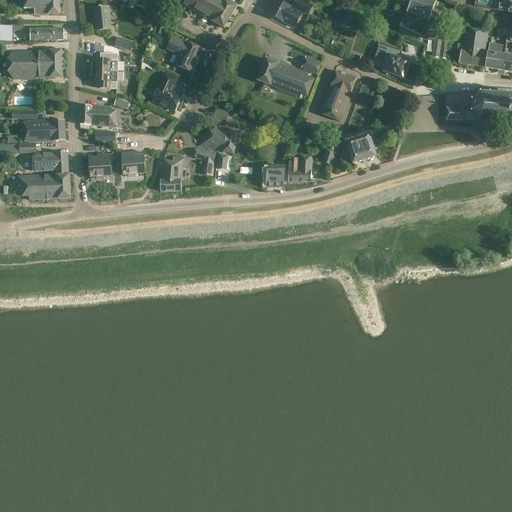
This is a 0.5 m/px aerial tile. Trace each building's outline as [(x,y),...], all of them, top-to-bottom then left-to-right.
[(19,0),(20,1),(24,1),(24,10),(35,10),(35,15),(60,16),(60,0),(19,0)] [(225,30),(238,7),(225,0),(187,0),(184,6),(212,22),(212,23),(225,30)] [(300,0),(294,0),(291,6),(279,0),(270,16),(295,29),(303,14),(308,16),(308,15),(312,17),(315,9),(312,8),(313,6),(300,0)] [(437,2),(430,0),(412,0),(411,4),(411,3),(407,14),(429,22),(430,19),(436,21),(439,14),(433,12),(437,2)] [(498,11),(503,12),(511,13),(511,0),(511,1),(505,0),(504,0),(503,5),(500,4),(498,11)] [(96,31),(112,30),(109,7),(94,9),(96,31)] [(510,23),(511,16),(502,14),(501,22),(510,23)] [(161,36),(165,28),(159,25),(155,33),(161,36)] [(0,42),(13,43),(13,31),(13,27),(0,26),(0,42)] [(31,42),(64,41),(64,30),(31,31),(31,42)] [(484,68),(489,32),(481,30),(480,37),(467,34),(465,45),(462,45),(459,64),(484,68)] [(134,43),(117,38),(114,48),(131,53),(134,43)] [(192,73),(202,50),(186,43),(173,38),(167,50),(175,54),(176,53),(181,55),(176,65),(192,73)] [(506,47),(501,72),(505,73),(505,72),(511,72),(511,44),(507,44),(506,47)] [(490,45),(488,53),(489,53),(486,69),(499,71),(499,72),(501,72),(506,47),(490,45)] [(386,56),(389,57),(384,72),(403,78),(403,77),(405,76),(407,72),(405,71),(408,63),(398,60),(400,53),(389,49),(386,56)] [(13,80),(63,79),(62,52),(12,54),(13,80)] [(91,61),(91,71),(105,72),(118,72),(118,62),(118,55),(103,55),(103,61),(91,61)] [(358,56),(355,62),(361,65),(364,59),(358,56)] [(322,64),(306,57),(301,70),(318,76),(322,64)] [(300,98),(309,75),(286,67),(286,68),(267,61),(259,81),(278,88),(278,89),(300,98)] [(105,72),(91,71),(90,82),(103,82),(102,90),(117,90),(117,83),(118,83),(118,72),(105,72)] [(356,79),(337,72),(330,93),(328,92),(320,114),(342,123),(352,95),(350,94),(356,79)] [(152,98),(155,99),(153,102),(174,112),(181,97),(170,92),(172,85),(174,86),(177,79),(166,74),(158,91),(156,90),(152,98)] [(370,88),(362,85),(359,97),(366,99),(370,88)] [(447,120),(462,121),(478,122),(479,122),(480,121),(488,121),(511,122),(511,94),(489,94),(489,88),(483,88),(483,93),(481,93),(473,101),(472,112),(463,111),(463,109),(448,109),(447,120)] [(116,100),(114,107),(128,111),(130,104),(116,100)] [(116,129),(117,119),(111,119),(112,108),(81,106),(81,125),(116,129)] [(216,109),(213,121),(226,124),(229,113),(216,109)] [(65,121),(28,123),(29,144),(66,142),(65,121)] [(234,155),(239,134),(215,128),(211,140),(203,137),(201,141),(200,146),(234,155)] [(96,132),(97,141),(115,140),(115,133),(96,132)] [(18,136),(9,136),(9,144),(19,143),(18,136)] [(353,165),(377,157),(370,136),(346,143),(353,165)] [(321,163),(333,167),(340,146),(328,142),(321,163)] [(19,145),(0,146),(0,153),(14,152),(14,155),(20,155),(37,154),(36,144),(19,145)] [(199,147),(197,157),(214,161),(216,152),(199,147)] [(123,176),(129,175),(129,178),(136,178),(136,175),(145,175),(143,154),(122,155),(123,176)] [(290,154),(290,159),(288,183),(311,183),(313,161),(298,160),(298,154),(290,154)] [(50,176),(69,175),(68,155),(35,156),(36,173),(49,172),(50,176)] [(228,156),(219,155),(218,169),(226,170),(228,156)] [(91,178),(97,177),(97,180),(104,180),(104,177),(111,177),(110,156),(89,157),(91,178)] [(162,167),(161,192),(182,192),(182,179),(183,158),(176,158),(174,158),(173,167),(162,167)] [(269,169),(268,178),(267,188),(283,188),(285,168),(269,169)] [(30,201),(71,199),(69,176),(18,179),(19,196),(29,195),(30,201)]
